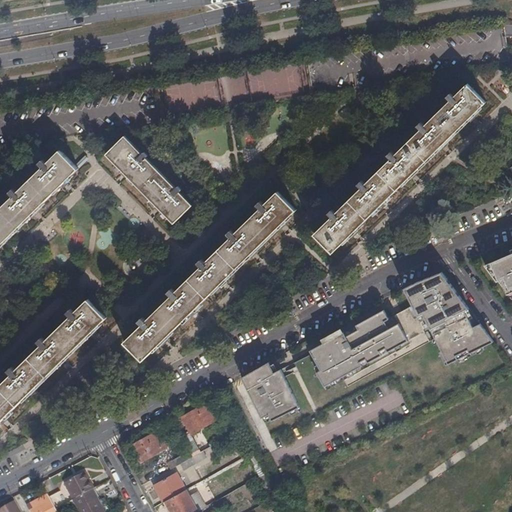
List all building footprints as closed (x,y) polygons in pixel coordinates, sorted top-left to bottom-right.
[(328,213),(332,217),(315,234),(333,252),(486,102),(468,84),(455,96),(451,93),(447,97),(451,101),(425,126),(422,122),(418,126),(421,130),(396,155),(392,151),(388,155),(391,159),(366,184),(362,180),(358,184),(362,188),(337,213),(333,209),(328,213)] [(144,152),(142,155),(125,137),(107,155),(125,174),(159,209),(174,224),(192,205),(179,193),(182,190),(178,186),(176,189),(146,158),(148,156),(144,152)] [(43,167),(17,192),(14,188),(10,192),(14,196),(0,209),(0,245),(5,241),(36,211),(65,182),(78,169),(60,151),(47,163),(44,159),(39,163),(43,167)] [(296,211),(278,192),(264,205),(261,201),(257,205),(261,209),(235,234),(231,230),(228,233),(232,237),(206,263),(202,259),(198,263),(202,267),(176,292),(172,288),(168,293),(172,296),(146,321),(143,318),(139,322),(142,325),(125,342),(143,361),(165,339),(193,311),(225,280),(252,254),(282,224),(296,211)] [(511,253),(485,265),(508,294),(511,292),(511,253)] [(462,355),(487,341),(492,339),(442,272),(419,281),(406,287),(415,303),(422,315),(427,312),(447,347),(444,348),(452,361),(462,355)] [(16,370),(12,366),(8,370),(12,374),(0,386),(0,422),(5,417),(64,360),(95,329),(106,318),(88,300),(75,313),(71,309),(67,312),(71,316),(45,341),(42,338),(38,341),(42,345),(16,370)] [(391,317),(386,309),(314,349),(324,369),(321,371),(329,385),(366,364),(364,360),(370,357),(372,361),(386,353),(383,349),(389,346),(391,350),(412,338),(402,321),(392,327),(388,319),(391,317)] [(366,364),(329,385),(331,389),(414,342),(412,338),(391,350),(389,346),(383,349),(386,353),(372,361),(370,357),(364,360),(366,364)] [(487,341),(462,355),(464,358),(489,344),(487,341)] [(271,361),(244,376),(269,424),(276,420),(279,427),(306,413),(287,375),(283,367),(276,371),(271,361)] [(292,363),(283,367),(287,375),(296,370),(292,363)] [(207,404),(203,406),(207,413),(211,410),(207,404)] [(207,413),(203,406),(182,418),(191,435),(217,420),(211,410),(207,413)] [(167,449),(157,432),(131,446),(141,463),(167,449)] [(192,458),(199,454),(189,435),(182,439),(189,452),(192,458)] [(171,470),(181,464),(192,458),(189,452),(168,464),(171,470)] [(207,458),(203,452),(199,454),(192,458),(181,464),(184,470),(207,458)] [(93,490),(95,489),(86,473),(66,484),(74,500),(93,490)] [(165,501),(186,490),(177,474),(154,487),(163,503),(165,501)] [(74,500),(80,511),(105,511),(93,490),(74,500)] [(171,511),(197,511),(198,511),(186,490),(165,501),(171,511)] [(51,501),(48,496),(32,504),(35,509),(51,501)] [(57,511),(56,510),(51,501),(35,509),(30,511),(57,511)] [(18,511),(14,503),(0,511),(18,511)]
